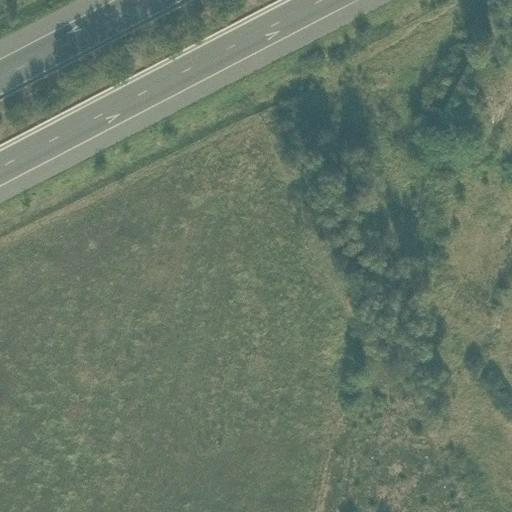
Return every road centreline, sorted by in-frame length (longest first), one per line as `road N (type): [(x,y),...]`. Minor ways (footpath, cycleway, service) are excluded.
road 1 (motorway): [(0,169),(326,0)]
road 2 (motorway): [(134,0),(0,70)]
